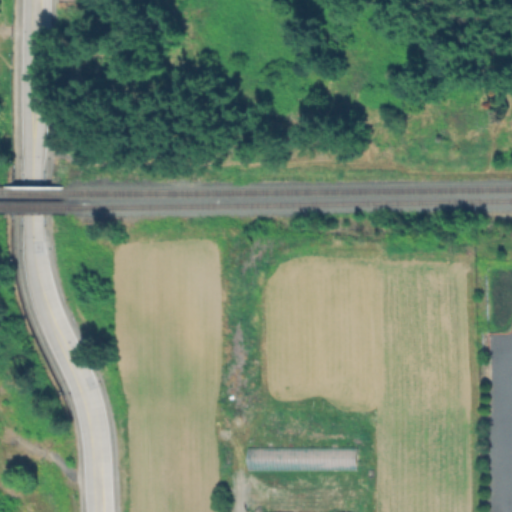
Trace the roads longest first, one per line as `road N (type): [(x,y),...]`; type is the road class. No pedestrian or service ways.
road 1 (tertiary): [(97,511),(89,411),(35,278),(31,171)]
road 2 (tertiary): [(31,171),(34,0)]
